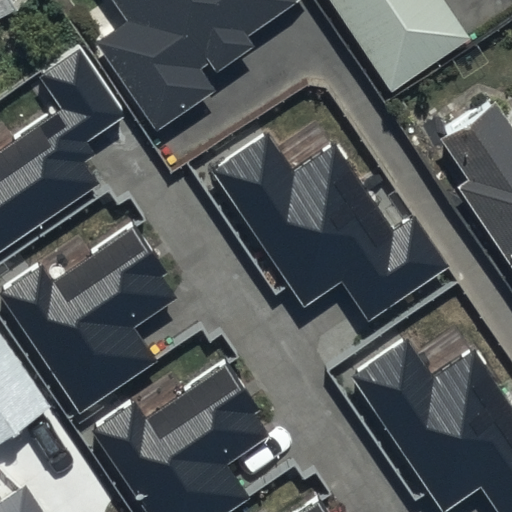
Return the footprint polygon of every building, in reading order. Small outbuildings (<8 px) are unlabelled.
[(0,0),(0,13),(20,0),(0,0)] [(99,0),(101,3),(86,13),(160,119),(217,80),(202,58),(210,53),(216,62),(251,38),(243,26),(280,0),(99,0)] [(329,0),(386,83),(470,26),(452,0),(329,0)] [(72,69),(5,114),(48,177),(115,132),(72,69)] [(467,168),(457,174),(511,258),(511,117),(496,94),(441,129),(467,168)] [(490,385),(392,241),(282,316),(387,471),(455,425),(448,414),(490,385)] [(0,320),(0,434),(52,400),(0,320)] [(128,390),(84,330),(38,364),(81,424),(128,390)] [(296,511),(294,509),(324,489),(285,429),(279,433),(255,398),(241,407),(206,355),(150,392),(154,398),(111,427),(122,444),(111,451),(137,490),(124,498),(133,511),(296,511)] [(440,511),(496,479),(465,426),(401,464),(429,511),(440,511)] [(50,511),(23,473),(0,488),(0,511),(50,511)]
